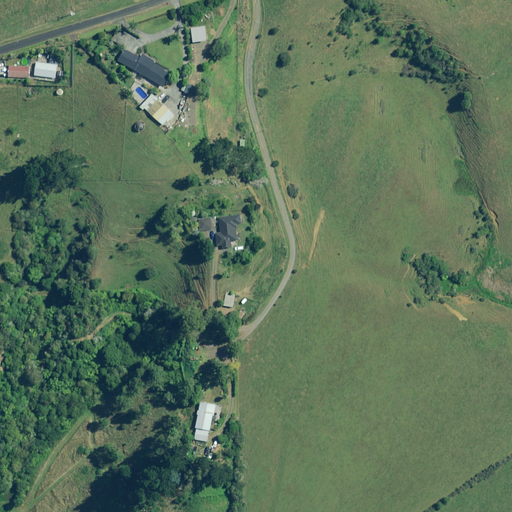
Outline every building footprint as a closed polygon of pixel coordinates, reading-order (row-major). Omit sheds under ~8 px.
[(142,58),(126,49),(118,61),(162,87),(172,71),(144,55),(142,58)] [(59,65),(38,63),(36,76),(57,78),(59,65)] [(31,67),(11,66),(10,77),(31,78),(31,67)] [(175,114),(154,94),(143,106),(164,125),(175,114)] [(148,128),(142,120),(135,126),(141,134),(148,128)] [(242,224),(242,215),(220,216),(221,233),(218,233),(218,248),(233,248),(233,241),(239,241),(238,224),(242,224)] [(215,229),(213,218),(199,220),(201,231),(215,229)] [(237,293),(226,292),(225,306),(235,307),(237,293)] [(218,405),(202,403),(198,429),(197,440),(210,442),(211,431),(213,432),(215,415),(216,415),(218,405)]
